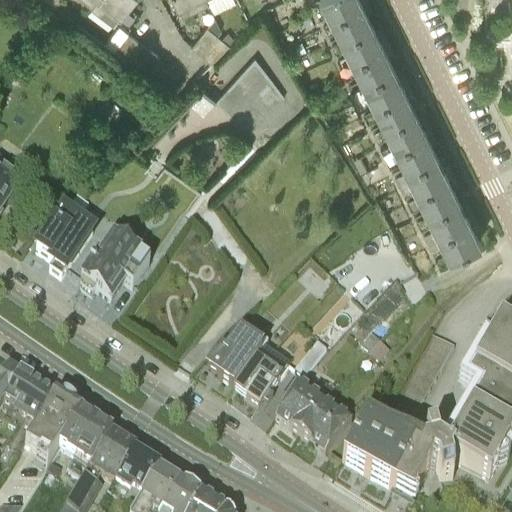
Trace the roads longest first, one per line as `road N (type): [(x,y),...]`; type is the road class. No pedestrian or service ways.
road 1 (primary): [(280,492),(238,449),(0,285)]
road 2 (primary): [(0,324),(221,473),(256,491),(280,492)]
road 3 (residential): [(511,225),(401,0)]
